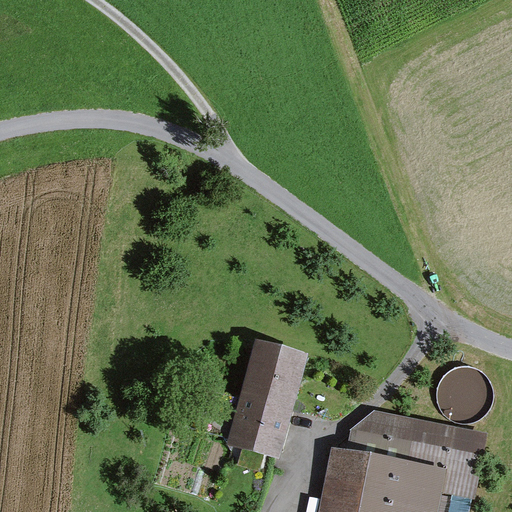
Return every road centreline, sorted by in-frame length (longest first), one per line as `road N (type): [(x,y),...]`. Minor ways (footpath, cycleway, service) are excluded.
road 1 (unclassified): [(511,348),(443,316),(234,163),(168,131),(81,118),(0,131)]
road 2 (track): [(234,163),(178,74),(98,0)]
